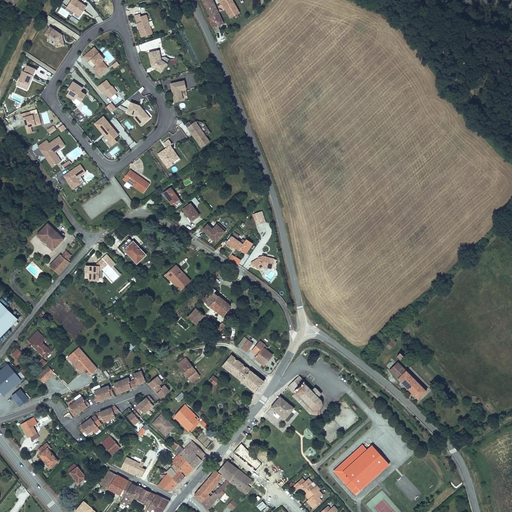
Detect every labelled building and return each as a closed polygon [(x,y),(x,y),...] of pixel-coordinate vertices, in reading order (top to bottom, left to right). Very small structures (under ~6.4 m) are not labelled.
[(20,5),(13,0),(5,0),(3,4),(14,13),(20,5)] [(75,0),(72,0),(66,8),(80,17),(87,7),(75,0)] [(224,24),(213,0),(203,0),(210,16),(208,17),(214,28),(224,24)] [(240,16),(230,0),(221,0),(233,19),(234,19),(240,16)] [(140,14),(134,15),(141,39),(153,34),(146,15),(141,17),(140,14)] [(63,35),(50,27),(45,35),(55,43),(55,48),(64,47),(63,35)] [(94,48),(83,57),(88,63),(92,62),(95,67),(94,69),(98,77),(109,69),(104,62),(106,61),(94,48)] [(158,51),(149,53),(151,67),(162,74),(167,65),(162,61),(158,51)] [(37,70),(26,66),(16,86),(28,92),(37,70)] [(107,81),(97,87),(102,94),(105,93),(110,99),(118,93),(113,85),(111,86),(107,81)] [(83,89),(73,82),(67,91),(69,93),(66,97),(75,102),(77,100),(82,103),(87,96),(82,93),(83,89)] [(184,82),(170,84),(174,103),(185,101),(182,93),(187,91),(184,82)] [(113,102),(107,105),(110,112),(116,109),(113,102)] [(139,106),(130,103),(127,113),(133,117),(141,127),(150,119),(139,106)] [(30,112),(21,114),(27,134),(33,133),(32,128),(42,125),(38,114),(32,115),(30,112)] [(119,136),(103,117),(94,125),(111,147),(117,143),(115,140),(119,136)] [(196,123),(188,128),(201,149),(211,143),(196,123)] [(63,124),(58,128),(62,132),(67,128),(63,124)] [(182,129),(170,136),(175,144),(187,137),(182,129)] [(47,141),(37,147),(52,168),(62,162),(57,153),(65,147),(59,137),(50,143),(47,141)] [(166,149),(157,154),(168,169),(180,160),(170,147),(171,145),(169,141),(163,144),(166,149)] [(117,145),(109,152),(112,156),(120,149),(117,145)] [(70,161),(62,165),(65,169),(72,164),(70,161)] [(80,164),(64,176),(73,190),(80,184),(78,179),(86,172),(80,164)] [(150,184),(130,170),(124,179),(143,194),(150,184)] [(184,205),(172,191),(165,197),(174,208),(176,206),(179,209),(184,205)] [(202,217),(194,206),(186,212),(195,223),(202,217)] [(262,212),(253,215),(257,226),(266,223),(262,212)] [(48,222),(37,234),(54,250),(56,248),(57,248),(66,239),(48,222)] [(230,233),(222,226),(221,227),(229,234),(230,233)] [(219,244),(229,234),(221,227),(216,232),(211,227),(206,233),(219,244)] [(245,251),(249,242),(246,240),(245,244),(240,242),(242,238),(237,235),(231,248),(234,250),(236,247),(245,252),(246,252),(245,251)] [(148,254),(134,240),(133,241),(129,237),(118,247),(126,256),(128,254),(138,264),(148,254)] [(250,241),(249,242),(245,251),(251,254),(256,244),(250,241)] [(161,247),(155,254),(162,259),(167,253),(161,247)] [(62,255),(68,260),(73,255),(67,250),(62,255)] [(60,254),(50,266),(60,275),(71,262),(68,260),(62,255),(60,254)] [(95,265),(86,265),(86,279),(89,279),(89,280),(100,280),(101,271),(109,264),(112,268),(114,266),(116,264),(107,254),(95,265)] [(239,265),(242,259),(232,254),(229,260),(239,265)] [(263,257),(251,263),(253,268),(260,271),(271,269),(274,260),(263,257)] [(192,280),(177,264),(166,275),(181,291),(192,280)] [(114,266),(112,268),(120,276),(122,274),(114,266)] [(214,292),(212,290),(207,296),(208,297),(202,303),(222,318),(230,308),(222,302),(217,298),(214,296),(217,294),(214,292)] [(0,300),(0,337),(14,323),(17,326),(20,323),(17,320),(19,318),(0,300)] [(204,318),(196,312),(190,321),(188,320),(186,322),(189,324),(190,323),(196,328),(204,318)] [(224,329),(220,325),(211,335),(216,339),(224,329)] [(32,345),(38,338),(42,341),(45,338),(38,331),(28,341),(32,345)] [(38,338),(32,345),(46,358),(52,351),(42,341),(38,338)] [(396,342),(392,338),(385,345),(389,349),(396,342)] [(241,350),(246,353),(252,345),(247,341),(241,350)] [(252,345),(246,353),(250,356),(251,353),(258,358),(256,362),(265,369),(273,359),(265,352),(267,349),(262,344),(258,349),(252,345)] [(79,347),(68,356),(79,369),(83,366),(86,369),(84,370),(89,376),(93,372),(94,373),(98,369),(79,347)] [(17,348),(12,354),(17,358),(22,352),(17,348)] [(223,366),(256,393),(266,381),(232,354),(223,366)] [(23,380),(9,363),(8,364),(6,362),(2,366),(4,368),(0,370),(0,389),(4,395),(23,380)] [(426,390),(398,362),(389,370),(418,399),(426,390)] [(187,363),(180,369),(193,386),(201,380),(187,363)] [(44,383),(55,373),(48,365),(37,375),(44,383)] [(129,379),(114,384),(117,396),(146,383),(141,373),(135,375),(134,379),(130,381),(129,379)] [(158,377),(149,385),(161,399),(170,392),(158,377)] [(212,384),(218,389),(222,384),(216,379),(212,384)] [(314,393),(301,379),(291,390),(295,395),(294,397),(311,415),(313,416),(315,416),(316,416),(318,415),(320,414),(324,410),(324,409),(325,407),(325,406),(325,405),(324,403),(319,398),(321,396),(316,391),(314,393)] [(109,386),(93,393),(97,404),(114,396),(109,386)] [(20,406),(30,399),(25,394),(21,389),(12,396),(20,406)] [(149,395),(134,407),(135,410),(133,412),(128,417),(135,427),(140,422),(138,419),(140,413),(144,416),(155,407),(153,403),(155,401),(149,395)] [(184,396),(179,401),(182,405),(188,400),(184,396)] [(280,396),(270,407),(285,420),(294,408),(280,396)] [(82,398),(67,407),(75,418),(90,405),(86,400),(84,401),(82,398)] [(115,406),(98,413),(99,418),(99,421),(102,420),(104,424),(116,420),(115,415),(117,413),(115,406)] [(180,417),(177,420),(192,434),(202,424),(203,424),(186,408),(180,417)] [(95,416),(77,427),(83,434),(85,433),(88,436),(93,433),(95,435),(100,431),(98,428),(102,425),(99,421),(95,416)] [(36,421),(34,417),(21,424),(28,438),(30,437),(32,440),(40,437),(32,423),(36,421)] [(178,430),(165,417),(155,426),(158,430),(160,429),(166,435),(168,433),(170,433),(172,435),(178,430)] [(194,436),(204,426),(202,424),(192,434),(194,436)] [(166,435),(160,429),(158,430),(168,439),(172,435),(170,433),(168,433),(166,435)] [(121,448),(110,435),(102,442),(113,455),(121,448)] [(176,442),(170,448),(178,455),(183,449),(176,442)] [(195,443),(189,449),(204,462),(207,459),(209,457),(207,455),(195,443)] [(242,443),(234,453),(256,472),(262,465),(263,465),(242,443)] [(48,445),(40,452),(43,455),(48,451),(50,453),(52,451),(48,445)] [(345,486),(349,491),(354,487),(357,491),(357,492),(388,467),(372,446),(367,451),(365,448),(359,452),(361,454),(341,471),(337,466),(334,468),(334,471),(336,471),(336,474),(339,474),(339,477),(341,477),(341,480),(343,480),(343,483),(345,483),(345,486)] [(189,449),(187,452),(201,464),(204,462),(189,449)] [(48,451),(43,455),(41,457),(46,464),(47,464),(52,469),(59,464),(50,453),(48,451)] [(187,452),(181,457),(196,469),(201,464),(187,452)] [(127,457),(121,468),(140,477),(146,469),(143,468),(145,462),(141,461),(140,463),(127,457)] [(181,457),(175,465),(177,468),(187,479),(196,469),(181,457)] [(243,491),(248,485),(252,479),(228,460),(219,472),(216,470),(195,495),(202,503),(208,510),(217,500),(224,492),(223,491),(231,481),(243,491)] [(75,463),(68,469),(70,472),(77,467),(75,463)] [(77,467),(70,472),(79,484),(88,477),(79,466),(77,467)] [(187,479),(177,468),(160,488),(171,494),(187,479)] [(99,484),(124,498),(131,484),(132,483),(133,482),(117,474),(117,475),(108,470),(99,484)] [(395,483),(412,501),(421,493),(404,474),(395,483)] [(321,493),(317,488),(317,489),(316,489),(313,486),(314,485),(310,481),(307,483),(305,480),(296,488),(298,491),(299,490),(303,494),(306,497),(308,496),(311,501),(310,502),(309,502),(313,506),(312,508),(315,511),(324,504),(321,500),(323,498),(320,494),(321,493)] [(131,499),(138,486),(134,484),(133,485),(131,484),(124,498),(121,503),(127,506),(131,499)] [(138,486),(131,499),(133,501),(134,498),(149,507),(156,495),(139,485),(138,486)] [(248,485),(243,491),(247,494),(252,488),(248,485)] [(157,494),(156,495),(149,507),(146,511),(152,511),(154,509),(155,510),(163,497),(157,494)] [(163,497),(155,510),(154,511),(163,511),(170,501),(163,497)] [(238,504),(233,499),(227,506),(232,511),(238,504)] [(94,509),(84,501),(75,511),(96,511),(94,510),(94,509)]
